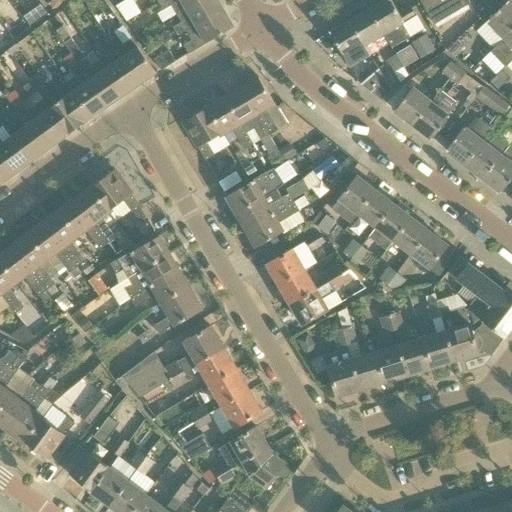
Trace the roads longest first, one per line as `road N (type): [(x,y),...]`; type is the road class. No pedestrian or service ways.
road 1 (residential): [(332,451),(127,118)]
road 2 (residential): [(511,243),(339,109),(266,33)]
road 3 (residential): [(332,451),(352,430),(492,386),(511,359)]
road 4 (residential): [(127,118),(266,33)]
road 5 (residential): [(0,206),(127,118)]
